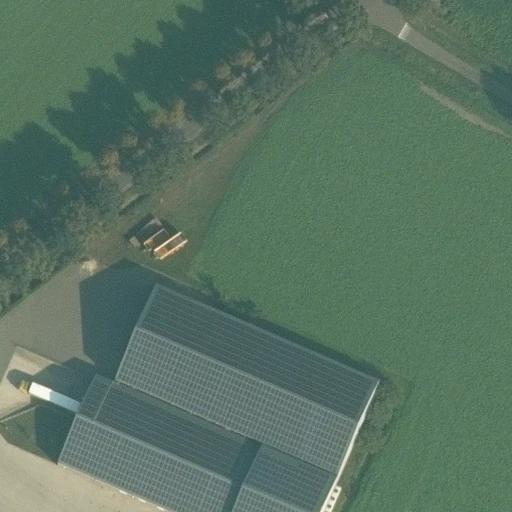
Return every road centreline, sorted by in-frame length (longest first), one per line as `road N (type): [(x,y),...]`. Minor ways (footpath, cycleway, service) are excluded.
road 1 (tertiary): [(0,270),(361,0)]
road 2 (unclassified): [(511,97),(361,0)]
